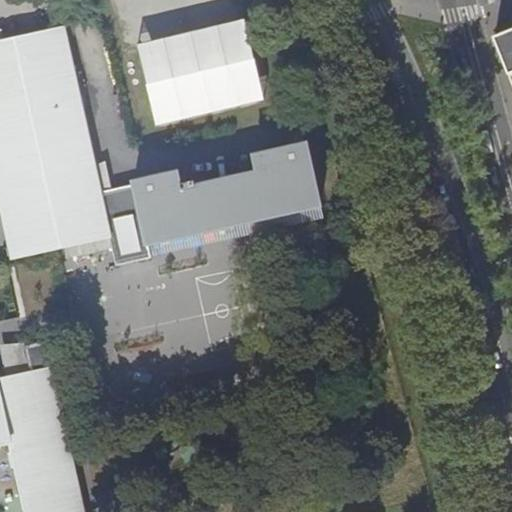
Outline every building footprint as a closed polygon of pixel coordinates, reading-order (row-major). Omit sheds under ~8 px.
[(247,25),(137,49),(154,128),(264,104),(247,25)] [(0,189),(14,259),(67,248),(111,239),(113,250),(117,268),(151,261),(148,246),(321,211),(308,147),(254,158),(258,175),(196,188),(195,183),(180,186),(177,175),(134,184),(135,186),(113,190),(99,193),(93,167),(65,30),(4,42),(0,43),(0,189)] [(511,32),(496,39),(511,80),(511,32)] [(107,164),(93,167),(99,193),(113,190),(107,164)] [(111,239),(67,248),(69,259),(113,250),(111,239)] [(83,511),(46,343),(26,348),(32,375),(7,380),(0,381),(0,447),(11,446),(26,511),(83,511)] [(32,375),(26,348),(1,354),(7,380),(32,375)]
